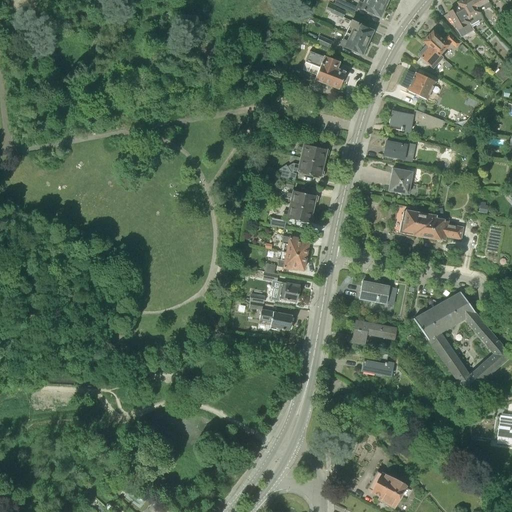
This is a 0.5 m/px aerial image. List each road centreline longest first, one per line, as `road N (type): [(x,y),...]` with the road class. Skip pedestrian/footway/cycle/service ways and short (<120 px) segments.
road 1 (tertiary): [(329,256),(374,81),(422,6)]
road 2 (residential): [(511,316),(479,284),(329,256)]
road 3 (tertiary): [(300,410),(329,256)]
